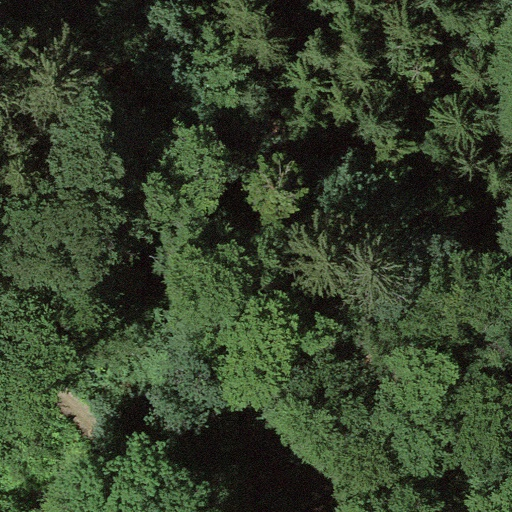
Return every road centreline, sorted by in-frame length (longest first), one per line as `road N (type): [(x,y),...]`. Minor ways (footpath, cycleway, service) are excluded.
road 1 (track): [(511,201),(401,383),(353,511)]
road 2 (track): [(164,511),(72,408),(0,354)]
